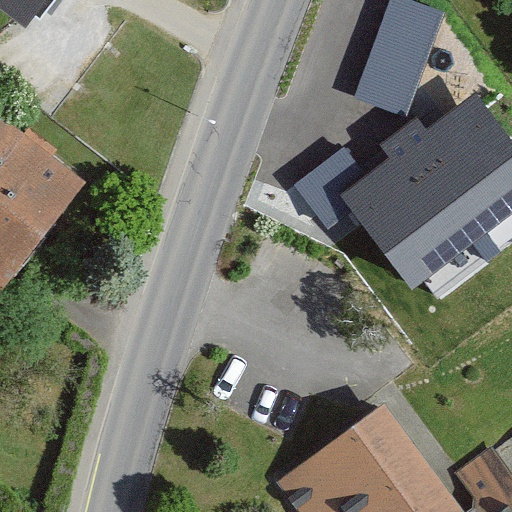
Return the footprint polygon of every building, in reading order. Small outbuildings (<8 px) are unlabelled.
[(42,0),(17,0),(35,12),(42,0)] [(410,0),(389,0),(354,97),(406,117),(444,13),(410,0)] [(511,139),(475,91),(426,129),(416,117),(380,144),(390,157),(367,175),(340,195),(352,211),(412,291),(511,215),(511,139)] [(83,159),(0,101),(0,276),(1,277),(83,159)] [(340,195),(367,175),(346,147),(295,185),(328,229),(352,211),(340,195)] [(511,511),(511,435),(442,487),(386,411),(289,482),(310,511),(511,511)]
